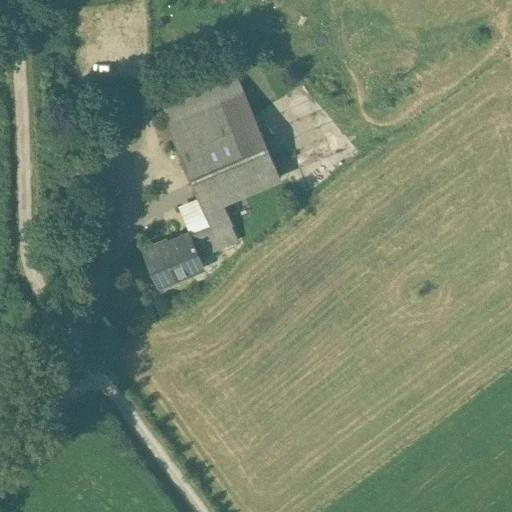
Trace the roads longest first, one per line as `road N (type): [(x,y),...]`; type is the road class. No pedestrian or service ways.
road 1 (residential): [(12,0),(36,281),(94,374)]
road 2 (track): [(94,374),(206,511)]
